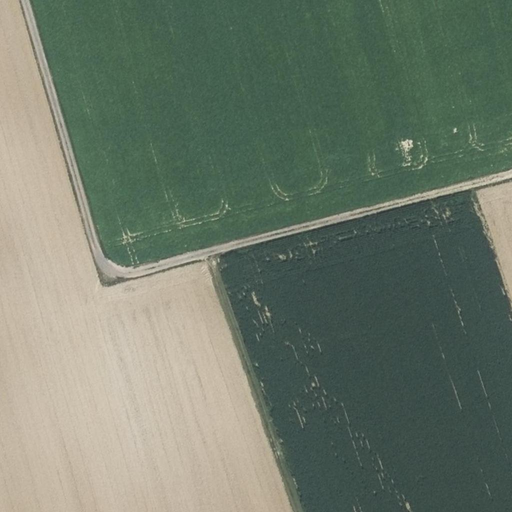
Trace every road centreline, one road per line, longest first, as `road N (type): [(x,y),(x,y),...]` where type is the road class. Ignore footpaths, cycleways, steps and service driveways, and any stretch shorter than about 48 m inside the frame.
road 1 (track): [(511,174),(122,273),(105,269),(24,0)]
road 2 (track): [(212,251),(299,511)]
